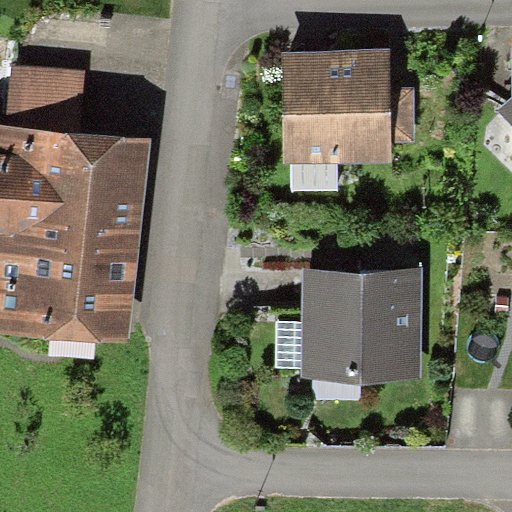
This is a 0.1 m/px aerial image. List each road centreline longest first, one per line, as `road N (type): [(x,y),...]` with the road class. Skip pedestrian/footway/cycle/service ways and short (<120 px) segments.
road 1 (residential): [(145,483),(200,0)]
road 2 (residential): [(511,481),(145,483)]
road 3 (residential): [(511,11),(200,0)]
